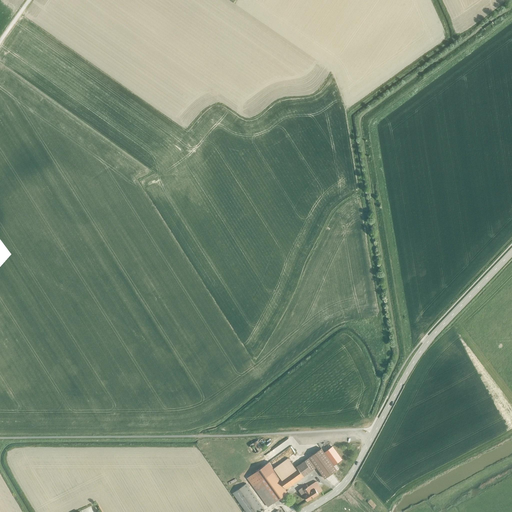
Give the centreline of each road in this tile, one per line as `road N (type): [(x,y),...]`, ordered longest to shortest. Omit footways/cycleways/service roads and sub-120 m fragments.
road 1 (track): [(370,429),(400,344),(362,122),(511,6)]
road 2 (tertiary): [(511,252),(420,351),(365,449)]
